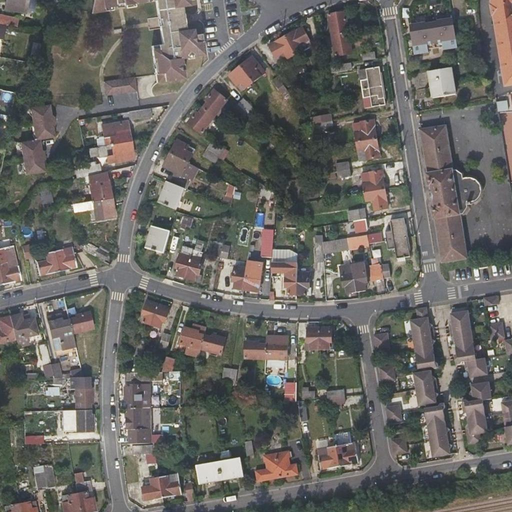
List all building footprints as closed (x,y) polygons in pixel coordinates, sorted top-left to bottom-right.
[(4,0),(2,8),(31,14),(33,0),(4,0)] [(93,0),(91,12),(114,9),(114,8),(114,6),(116,5),(123,4),(126,4),(126,6),(127,7),(136,5),(135,2),(151,0),(155,0),(158,16),(160,16),(162,27),(159,27),(162,43),(158,44),(158,48),(151,49),(156,81),(182,78),(184,74),(181,57),(202,54),(203,51),(200,46),(198,33),(194,33),(193,28),(186,29),(185,22),(182,23),(180,11),(183,11),(182,5),(189,4),(188,0),(93,0)] [(511,0),(492,0),(493,5),(491,6),(493,16),(495,15),(507,92),(511,91),(511,0)] [(332,35),(346,33),(345,28),(347,27),(345,13),(329,15),(332,35)] [(430,28),(433,40),(453,37),(450,21),(436,23),(437,27),(430,28)] [(430,28),(427,28),(423,29),(422,25),(409,28),(412,44),(433,40),(430,28)] [(284,36),(295,55),(302,51),(298,44),(307,39),(300,27),(284,36)] [(347,41),(346,33),(332,35),(335,57),(352,54),(350,41),(347,41)] [(279,63),(295,55),(284,36),(268,44),(279,63)] [(361,53),(361,57),(362,60),(376,58),(375,51),(361,53)] [(435,54),(436,61),(449,59),(448,52),(435,54)] [(435,54),(428,56),(421,57),(422,63),(436,61),(435,54)] [(264,73),(251,56),(240,66),(253,82),(264,73)] [(330,65),(331,69),(332,73),(351,70),(350,62),(330,65)] [(242,91),(253,82),(240,66),(233,71),(235,74),(231,77),(237,84),(242,91)] [(362,89),(382,86),(379,67),(359,70),(362,89)] [(434,99),(445,97),(456,95),(451,69),(429,73),(434,99)] [(286,88),(288,86),(291,84),(283,73),(278,77),(286,88)] [(136,90),(135,83),(134,76),(103,80),(105,94),(136,90)] [(286,88),(278,77),(277,77),(272,81),(282,94),(287,90),(286,88)] [(317,95),(322,94),(326,94),(325,85),(316,87),(317,95)] [(364,107),(375,105),(385,104),(382,86),(362,89),(364,107)] [(203,107),(214,116),(226,100),(213,90),(209,95),(211,97),(208,101),(203,107)] [(239,103),(248,112),(253,107),(243,97),(238,102),(239,103)] [(249,112),(248,112),(239,103),(234,107),(244,117),(249,112)] [(30,109),(36,140),(40,140),(48,139),(55,137),(54,126),(55,124),(54,117),(51,115),(50,105),(30,109)] [(198,113),(197,112),(196,112),(188,123),(201,133),(214,116),(203,107),(198,113)] [(148,108),(139,109),(129,111),(130,119),(150,115),(148,108)] [(319,122),(332,120),(331,113),(311,117),(312,123),(319,122)] [(355,141),(376,138),(373,119),(352,123),(355,141)] [(333,127),(332,120),(319,122),(320,129),(333,127)] [(111,144),(129,141),(126,122),(101,126),(103,137),(110,136),(111,144)] [(447,123),(419,128),(441,264),(469,259),(447,123)] [(358,160),(369,158),(379,156),(376,138),(355,141),(358,160)] [(170,152),(189,162),(196,149),(177,139),(170,152)] [(219,152),(221,149),(223,147),(212,139),(208,145),(219,152)] [(40,140),(36,140),(21,144),(27,176),(46,172),(45,162),(46,160),(45,152),(42,150),(40,140)] [(106,161),(113,160),(131,157),(129,141),(111,144),(81,149),(83,158),(90,157),(91,158),(105,156),(106,161)] [(202,155),(208,159),(214,163),(218,157),(206,149),(202,155)] [(170,182),(185,188),(187,189),(192,179),(183,174),(189,162),(170,152),(164,165),(176,171),(170,182)] [(80,177),(102,172),(100,163),(95,164),(95,161),(75,166),(75,169),(61,172),(63,181),(80,177)] [(337,171),(350,169),(349,162),(336,164),(337,171)] [(338,178),(344,177),(351,176),(350,169),(337,171),(338,178)] [(361,173),(364,193),(385,189),(383,182),(381,182),(380,176),(382,176),(381,170),(361,173)] [(102,172),(87,175),(80,177),(81,183),(88,182),(91,201),(111,198),(107,171),(102,172)] [(185,188),(170,182),(167,181),(159,203),(176,209),(185,188)] [(223,204),(228,206),(232,208),(237,187),(230,183),(223,204)] [(388,207),(386,195),(385,189),(364,193),(366,201),(372,200),(374,209),(388,207)] [(44,208),(47,208),(50,207),(48,197),(42,198),(44,208)] [(113,213),(111,198),(91,201),(82,202),(73,204),(74,211),(88,208),(93,207),(94,216),(113,213)] [(350,221),(365,219),(364,210),(348,213),(350,221)] [(181,229),(185,230),(190,231),(193,220),(184,218),(181,229)] [(367,229),(365,219),(350,221),(345,222),(347,233),(367,229)] [(386,241),(406,238),(403,219),(390,221),(392,231),(385,233),(386,241)] [(164,253),(168,242),(171,232),(154,226),(148,247),(164,253)] [(367,235),(369,244),(381,242),(380,233),(367,235)] [(348,239),(349,250),(369,247),(369,244),(367,235),(348,239)] [(71,246),(73,252),(84,250),(83,246),(82,244),(80,238),(70,240),(71,246)] [(388,250),(391,250),(395,249),(397,259),(409,257),(406,238),(386,241),(388,250)] [(324,254),(349,250),(348,239),(324,243),(324,248),(324,254)] [(97,254),(100,257),(104,259),(108,252),(91,240),(82,244),(83,246),(96,255),(97,254)] [(273,257),(274,249),(275,240),(266,240),(263,257),(273,257)] [(213,255),(217,256),(221,257),(224,244),(216,242),(213,255)] [(30,243),(22,245),(25,258),(32,256),(30,243)] [(0,275),(2,283),(21,278),(13,244),(0,247),(0,275)] [(178,274),(186,276),(192,255),(195,248),(183,244),(175,266),(180,268),(178,274)] [(231,246),(224,244),(221,257),(228,259),(231,246)] [(58,270),(76,266),(73,252),(71,246),(62,248),(53,250),(58,270)] [(52,272),(58,270),(53,250),(45,252),(46,258),(36,261),(39,274),(47,273),(46,270),(51,269),(52,272)] [(192,255),(186,276),(199,280),(201,275),(200,274),(205,259),(192,255)] [(487,257),(483,258),(479,259),(481,268),(489,267),(487,257)] [(387,260),(380,261),(380,264),(382,274),(389,273),(387,260)] [(283,293),(298,293),(298,272),(298,262),(273,261),(272,271),(284,271),(283,293)] [(352,264),(356,292),(364,290),(363,284),(368,283),(364,262),(352,264)] [(347,293),(356,292),(352,264),(339,266),(342,287),(346,286),(347,293)] [(369,265),(371,273),(372,281),(383,280),(382,274),(380,264),(369,265)] [(235,288),(243,289),(246,270),(233,268),(231,280),(236,281),(235,288)] [(246,270),(243,289),(257,291),(258,285),(257,284),(259,272),(246,270)] [(298,293),(311,294),(312,288),(310,288),(310,277),(307,277),(307,272),(298,272),(298,293)] [(482,298),(483,303),(484,307),(498,304),(496,296),(482,298)] [(149,305),(146,304),(143,314),(145,315),(143,323),(152,325),(158,305),(150,302),(149,305)] [(158,305),(152,325),(159,328),(162,320),(166,322),(170,309),(158,305)] [(440,368),(439,366),(439,364),(435,362),(432,344),(436,340),(431,338),(429,329),(434,325),(428,322),(426,308),(416,309),(418,319),(411,320),(418,368),(422,367),(430,366),(432,366),(435,368),(440,368)] [(69,319),(72,333),(93,328),(89,311),(81,313),(82,316),(76,317),(69,319)] [(454,340),(456,349),(457,357),(455,361),(455,365),(459,365),(461,361),(466,361),(467,365),(463,369),(468,371),(469,377),(487,374),(485,358),(476,359),(468,311),(451,314),(452,319),(449,323),(453,325),(454,335),(451,337),(454,340)] [(21,314),(10,316),(16,342),(37,337),(34,321),(23,323),(21,314)] [(46,317),(51,336),(56,355),(76,350),(72,333),(69,319),(61,321),(60,314),(46,317)] [(10,316),(0,318),(0,319),(2,331),(0,331),(0,345),(16,342),(10,316)] [(489,340),(496,339),(503,337),(500,323),(487,325),(489,340)] [(204,335),(206,327),(193,324),(192,329),(185,327),(181,342),(188,344),(186,353),(199,356),(201,347),(204,335)] [(160,343),(164,344),(167,345),(172,329),(165,327),(160,343)] [(320,349),(319,327),(306,328),(307,349),(320,349)] [(319,327),(320,349),(333,349),(333,342),(331,342),(330,328),(323,327),(319,327)] [(376,349),(382,348),(389,347),(387,332),(373,334),(376,349)] [(204,335),(201,347),(221,352),(225,337),(211,334),(211,337),(204,335)] [(511,339),(502,341),(504,348),(505,354),(511,353),(511,339)] [(135,353),(138,354),(142,356),(146,342),(139,340),(135,353)] [(254,344),(254,342),(254,341),(246,340),(245,357),(265,358),(266,345),(259,344),(254,344)] [(266,345),(265,358),(286,359),(287,342),(273,341),(273,345),(266,345)] [(42,358),(45,357),(49,357),(45,343),(38,344),(42,358)] [(208,356),(206,355),(203,354),(198,371),(204,372),(208,356)] [(166,356),(162,371),(172,371),(175,359),(166,356)] [(381,382),(388,381),(395,380),(392,365),(379,368),(381,382)] [(229,383),(229,382),(231,369),(225,368),(223,382),(229,383)] [(229,382),(233,383),(236,383),(238,370),(231,369),(229,382)] [(436,398),(438,395),(440,393),(435,390),(433,381),(437,377),(432,375),(432,370),(431,370),(422,371),(413,373),(419,406),(427,404),(436,403),(437,403),(436,398)] [(125,372),(125,376),(125,380),(135,380),(162,379),(162,371),(125,372)] [(59,379),(60,383),(60,386),(73,386),(73,378),(59,379)] [(462,404),(464,405),(466,407),(468,417),(465,421),(468,422),(469,429),(466,429),(468,440),(480,438),(479,431),(487,430),(482,400),(491,398),(489,381),(470,384),(470,389),(467,392),(472,395),(473,401),(469,401),(466,399),(461,400),(462,404)] [(128,407),(142,407),(142,385),(135,385),(125,386),(125,400),(128,400),(128,407)] [(307,385),(304,385),(301,386),(302,397),(314,396),(314,389),(308,389),(307,385)] [(91,402),(91,395),(90,388),(74,389),(75,411),(88,410),(87,402),(91,402)] [(348,396),(328,397),(329,405),(348,404),(348,396)] [(511,397),(500,399),(506,441),(511,439),(511,397)] [(305,399),(302,400),(298,400),(301,419),(309,418),(305,399)] [(446,426),(444,418),(443,410),(446,406),(446,402),(442,403),(439,407),(437,407),(428,408),(425,409),(433,455),(450,452),(449,447),(453,444),(448,442),(447,433),(451,429),(446,426)] [(389,422),(395,421),(402,420),(399,404),(386,406),(389,422)] [(143,429),(142,407),(128,407),(128,413),(126,413),(126,429),(130,429),(130,443),(153,442),(153,428),(143,429)] [(88,410),(75,411),(76,432),(93,431),(92,414),(88,415),(88,410)] [(296,440),(300,439),(304,439),(302,424),(294,425),(296,440)] [(48,435),(47,443),(64,444),(65,436),(48,435)] [(394,452),(401,451),(407,450),(405,435),(392,438),(394,452)] [(335,444),(339,464),(346,463),(345,459),(350,459),(351,462),(358,461),(354,440),(335,444)] [(252,441),(249,442),(245,442),(247,456),(255,455),(252,441)] [(333,466),(339,464),(335,444),(317,447),(321,468),(328,467),(327,463),(332,462),(333,466)] [(154,453),(154,448),(153,445),(133,445),(134,453),(154,453)] [(291,451),(277,453),(281,476),(297,473),(296,463),(290,464),(289,456),(292,456),(291,451)] [(281,476),(277,453),(264,455),(266,469),(257,470),(258,480),(281,476)] [(219,460),(222,478),(243,474),(241,461),(234,463),(233,458),(219,460)] [(206,462),(207,465),(208,468),(198,469),(201,482),(222,478),(219,460),(206,462)] [(44,472),(47,488),(55,486),(52,471),(44,472)] [(38,489),(47,488),(44,472),(35,474),(38,489)] [(160,476),(164,497),(182,493),(178,472),(160,476)] [(77,494),(80,511),(84,511),(95,510),(89,482),(83,482),(81,473),(75,474),(76,484),(75,484),(77,494)] [(154,484),(148,485),(143,486),(145,500),(164,497),(160,476),(152,477),(154,484)] [(187,502),(194,501),(191,482),(184,484),(187,502)] [(65,511),(80,511),(77,494),(69,495),(68,494),(62,495),(65,511)] [(37,511),(37,510),(35,500),(20,503),(22,511),(37,511)] [(22,511),(20,503),(5,505),(6,511),(22,511)]
